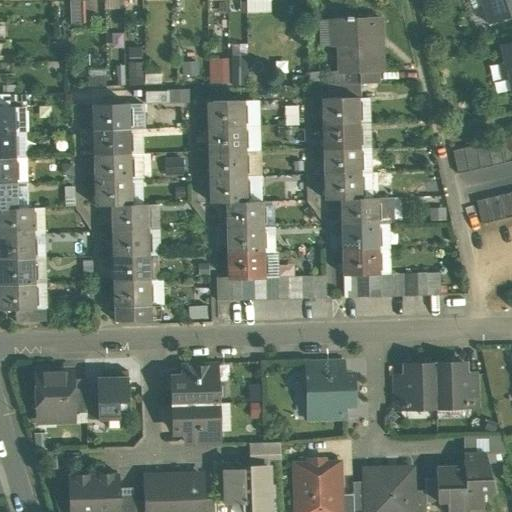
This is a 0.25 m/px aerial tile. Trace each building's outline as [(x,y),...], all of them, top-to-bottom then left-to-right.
[(82,24),(81,0),(75,0),(69,0),(70,24),(82,24)] [(269,0),(245,0),(246,12),(270,10),(269,0)] [(511,0),(479,0),(487,24),(511,16),(511,0)] [(383,72),(381,19),(353,19),(353,18),(347,18),(347,19),(333,20),(333,47),(339,47),(339,73),(360,72),(383,72)] [(511,44),(501,47),(505,64),(500,65),(503,79),(508,77),(511,91),(511,44)] [(231,80),(245,80),(244,55),(230,55),(231,80)] [(211,60),(212,83),(228,82),(227,59),(211,60)] [(182,63),(183,75),(197,74),(197,62),(182,63)] [(142,64),(128,64),(129,85),(142,85),(142,64)] [(104,72),(88,73),(89,87),(105,86),(104,72)] [(361,85),(360,72),(339,73),(329,73),(329,86),(361,85)] [(361,85),(329,86),(330,97),(358,97),(361,97),(361,85)] [(148,100),(188,99),(188,88),(161,89),(161,93),(148,94),(148,100)] [(330,97),(323,97),(324,124),(358,123),(358,97),(330,97)] [(244,100),(209,101),(210,127),(245,126),(244,100)] [(127,104),(91,105),(92,130),(127,130),(127,104)] [(143,129),(142,104),(127,104),(127,130),(143,129)] [(0,133),(12,133),(12,107),(0,107),(0,133)] [(358,123),(324,124),(325,149),(359,148),(358,123)] [(245,126),(210,127),(210,152),(245,151),(245,126)] [(127,130),(92,130),(92,155),(128,155),(127,130)] [(12,133),(0,133),(0,157),(12,158),(12,133)] [(511,149),(509,138),(498,140),(503,164),(511,161),(511,149)] [(498,140),(486,143),(491,166),(503,164),(498,140)] [(491,166),(486,143),(474,146),(480,169),(491,166)] [(474,146),(463,148),(468,172),(480,169),(474,146)] [(359,148),(325,149),(325,174),(359,173),(359,148)] [(463,148),(451,151),(457,174),(468,172),(463,148)] [(245,151),(210,152),(211,177),(246,176),(245,151)] [(128,155),(92,155),(93,181),(129,180),(128,155)] [(12,158),(0,157),(0,183),(13,183),(12,158)] [(166,176),(184,173),(182,157),(164,160),(166,176)] [(359,173),(325,174),(326,199),(341,199),(360,199),(359,173)] [(246,176),(211,177),(212,203),(226,202),(246,202),(246,176)] [(129,180),(93,181),(94,206),(110,206),(129,206),(129,180)] [(13,183),(0,183),(0,209),(13,209),(13,183)] [(511,202),(510,193),(498,196),(504,219),(511,216),(511,202)] [(498,196),(487,198),(492,222),(504,219),(498,196)] [(360,199),(341,199),(342,225),(377,224),(376,217),(391,217),(390,203),(376,204),(376,198),(360,199)] [(487,198),(475,201),(480,224),(492,222),(487,198)] [(246,202),(226,202),(227,229),(263,228),(262,201),(246,202)] [(129,206),(110,206),(111,232),(146,231),(145,205),(129,206)] [(13,209),(0,209),(0,235),(31,234),(30,208),(13,209)] [(377,224),(342,225),(343,249),(377,248),(377,224)] [(263,228),(227,229),(228,253),(263,252),(263,228)] [(146,231),(111,232),(112,257),(147,255),(146,231)] [(31,234),(0,235),(0,260),(32,259),(31,234)] [(377,248),(343,249),(343,275),(356,274),(367,274),(378,274),(377,248)] [(263,252),(228,253),(228,277),(228,278),(241,278),(253,278),(264,277),(263,252)] [(147,255),(112,257),(113,281),(148,280),(147,255)] [(32,259),(0,260),(0,285),(32,284),(32,259)] [(439,272),(426,273),(427,295),(439,295),(439,272)] [(403,273),(391,274),(391,296),(403,296),(403,273)] [(415,273),(403,273),(403,296),(415,295),(415,273)] [(426,273),(415,273),(415,295),(427,295),(426,273)] [(356,274),(343,275),(344,297),(356,297),(356,274)] [(367,274),(356,274),(356,297),(368,296),(367,274)] [(378,274),(367,274),(368,296),(380,296),(379,274),(378,274)] [(391,274),(379,274),(380,296),(391,296),(391,274)] [(313,276),(301,277),(301,299),(313,299),(313,276)] [(325,276),(313,276),(313,299),(325,298),(325,276)] [(228,278),(228,277),(216,278),(216,301),(229,301),(228,278)] [(264,277),(253,278),(254,300),(266,300),(266,277),(264,277)] [(278,299),(277,277),(266,277),(266,300),(278,299)] [(289,277),(277,277),(278,299),(289,299),(289,277)] [(301,277),(289,277),(289,299),(301,299),(301,277)] [(241,278),(228,278),(229,301),(242,300),(241,278)] [(253,278),(241,278),(242,300),(254,300),(253,278)] [(148,280),(113,281),(113,307),(149,306),(148,280)] [(32,284),(0,285),(0,309),(14,309),(33,309),(32,284)] [(149,306),(113,307),(114,322),(159,320),(159,306),(149,306)] [(33,309),(14,309),(14,322),(43,321),(43,308),(33,309)] [(343,361),(306,362),(307,376),(343,375),(343,361)] [(464,363),(434,364),(435,407),(464,407),(463,375),(464,375),(464,363)] [(434,364),(404,365),(404,376),(405,376),(406,408),(435,407),(434,364)] [(215,365),(182,366),(183,378),(215,377),(215,365)] [(128,402),(127,371),(103,372),(103,381),(96,382),(96,383),(97,409),(97,419),(98,420),(107,419),(108,428),(118,427),(118,419),(118,410),(118,402),(126,402),(128,402)] [(71,376),(53,377),(53,372),(35,373),(37,421),(73,420),(73,414),(72,380),(71,376)] [(464,375),(463,375),(464,407),(477,406),(476,374),(464,375)] [(307,376),(306,376),(307,406),(319,406),(344,405),(353,405),(352,375),(343,375),(307,376)] [(404,376),(392,377),(393,409),(406,408),(405,376),(404,376)] [(183,378),(172,378),(171,379),(172,405),(216,404),(216,399),(222,396),(222,385),(215,382),(215,377),(183,378)] [(84,379),(72,380),(73,414),(85,413),(85,409),(84,384),(85,384),(84,379)] [(85,384),(84,384),(85,409),(97,409),(96,383),(85,384)] [(126,402),(118,402),(118,410),(126,410),(126,402)] [(216,404),(172,405),(173,431),(174,432),(184,431),(217,430),(216,404)] [(344,405),(319,406),(319,420),(345,419),(344,405)] [(97,409),(85,409),(85,413),(86,413),(86,419),(97,419),(97,409)] [(217,430),(184,431),(185,443),(218,442),(217,430)] [(279,442),(248,443),(249,467),(267,467),(267,461),(279,460),(279,442)] [(484,454),(463,454),(464,466),(465,508),(482,508),(482,492),(494,492),(484,454)] [(323,459),(308,459),(308,464),(293,464),(294,511),(340,511),(340,495),(338,463),(323,463),(323,459)] [(464,466),(436,467),(436,479),(437,502),(447,502),(446,511),(465,511),(465,508),(464,466)] [(267,467),(249,467),(249,470),(224,471),(226,502),(241,501),(241,511),(268,511),(268,495),(272,494),(272,484),(268,484),(267,467)] [(412,468),(363,470),(364,482),(365,510),(389,509),(389,511),(413,511),(412,491),(412,468)] [(117,474),(93,475),(93,511),(118,511),(118,490),(117,474)] [(93,511),(93,475),(68,476),(68,491),(68,511),(93,511)] [(200,475),(145,477),(145,501),(145,511),(201,511),(201,499),(200,475)] [(436,479),(424,479),(424,491),(425,502),(437,502),(436,479)] [(364,482),(352,482),(352,495),(353,510),(365,510),(364,482)] [(133,489),(118,490),(118,511),(133,511),(133,501),(133,489)] [(68,511),(68,491),(52,492),(57,511),(68,511)] [(424,491),(412,491),(413,511),(425,511),(425,502),(424,491)] [(352,495),(340,495),(340,511),(352,511),(353,510),(352,495)] [(201,499),(201,511),(213,511),(213,499),(201,499)] [(145,511),(145,501),(133,501),(133,511),(145,511)]
